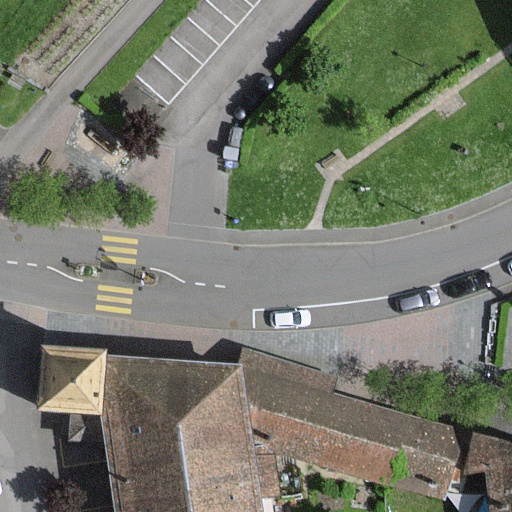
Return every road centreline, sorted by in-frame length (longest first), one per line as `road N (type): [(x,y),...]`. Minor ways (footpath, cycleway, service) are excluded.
road 1 (residential): [(250,285),(363,274),(511,228)]
road 2 (residential): [(0,262),(53,288),(113,300),(188,298),(250,285)]
road 3 (residential): [(250,285),(144,252),(58,248),(0,256)]
